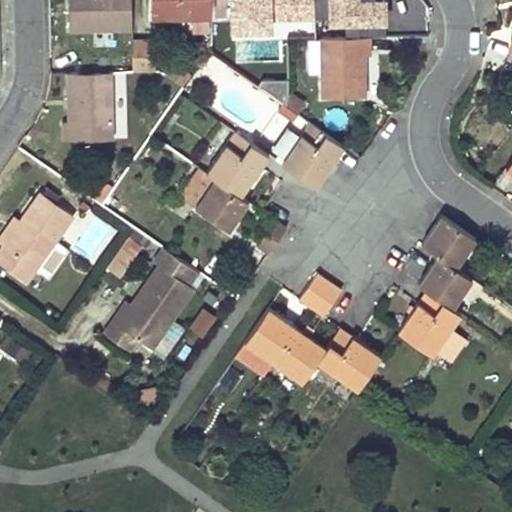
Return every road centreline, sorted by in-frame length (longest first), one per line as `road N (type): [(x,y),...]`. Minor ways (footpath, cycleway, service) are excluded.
road 1 (residential): [(511,233),(439,182),(428,152),(425,119),(457,42),(449,0)]
road 2 (residential): [(25,0),(29,66),(20,103),(0,132)]
